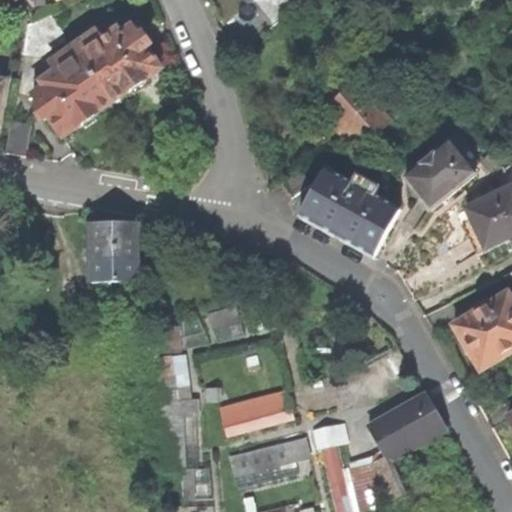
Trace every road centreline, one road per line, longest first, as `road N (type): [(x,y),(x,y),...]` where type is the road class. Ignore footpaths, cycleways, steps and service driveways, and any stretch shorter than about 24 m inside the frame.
road 1 (residential): [(511,505),(394,302),(304,244),(229,220)]
road 2 (residential): [(229,220),(0,175)]
road 3 (residential): [(229,220),(239,166),(232,126),(185,0)]
